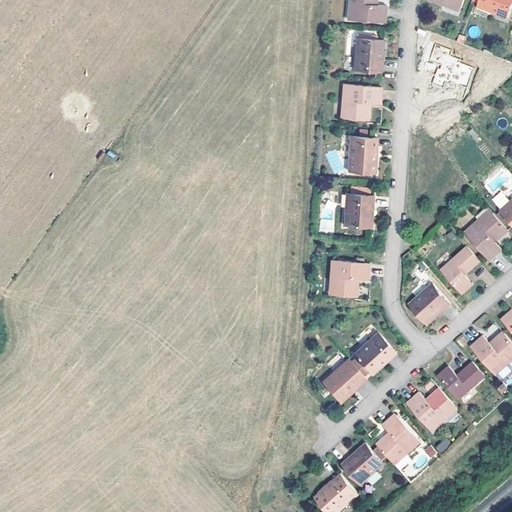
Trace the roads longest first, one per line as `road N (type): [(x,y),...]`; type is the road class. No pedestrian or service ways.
road 1 (residential): [(413,0),(388,299),(428,353)]
road 2 (track): [(511,405),(394,511)]
road 3 (residential): [(334,438),(428,353)]
